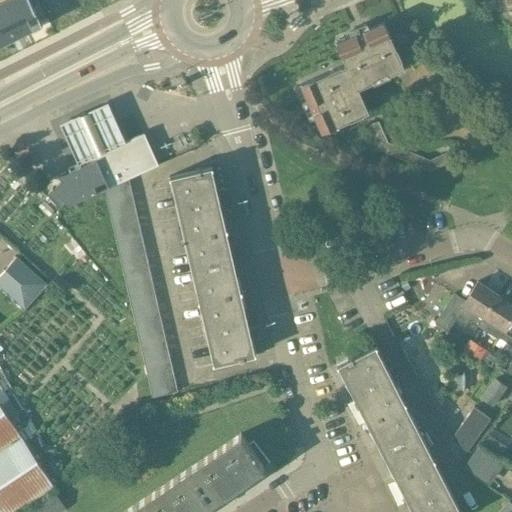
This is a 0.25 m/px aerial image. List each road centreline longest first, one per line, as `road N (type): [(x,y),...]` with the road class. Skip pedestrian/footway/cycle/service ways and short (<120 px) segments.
road 1 (residential): [(253,511),(318,469),(277,285)]
road 2 (residential): [(511,257),(469,237),(277,285)]
road 3 (secondary): [(0,113),(171,31)]
road 4 (secondary): [(167,13),(0,96)]
road 5 (residential): [(277,285),(232,114)]
